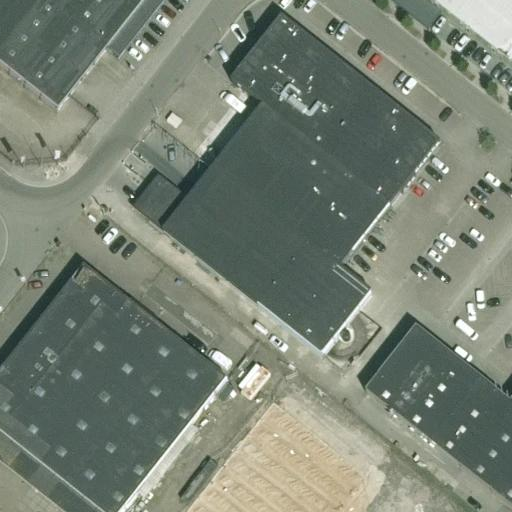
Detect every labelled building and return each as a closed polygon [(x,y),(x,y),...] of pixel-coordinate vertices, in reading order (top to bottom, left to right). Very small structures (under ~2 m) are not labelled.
[(118,62),(167,0),(42,0),(0,53),(0,70),(55,115),(105,52),(118,62)] [(0,0),(0,53),(42,0),(0,0)] [(511,0),(424,0),(490,52),(511,69),(511,0)] [(441,146),(282,20),(232,84),(263,109),(390,210),(441,146)] [(390,210),(263,109),(214,171),(342,272),(390,210)] [(342,272),(214,171),(188,204),(172,191),(147,222),(322,360),(373,296),(342,272)] [(511,260),(452,336),(494,369),(511,346),(511,260)] [(95,511),(125,511),(228,384),(156,327),(159,323),(139,307),(131,312),(126,308),(129,305),(128,305),(85,270),(0,377),(0,435),(30,459),(95,511)] [(511,511),(511,404),(510,407),(416,333),(365,396),(510,511),(511,511)] [(269,409),(189,511),(356,511),(374,489),(269,409)] [(386,472),(420,503),(428,494),(394,463),(386,472)]
